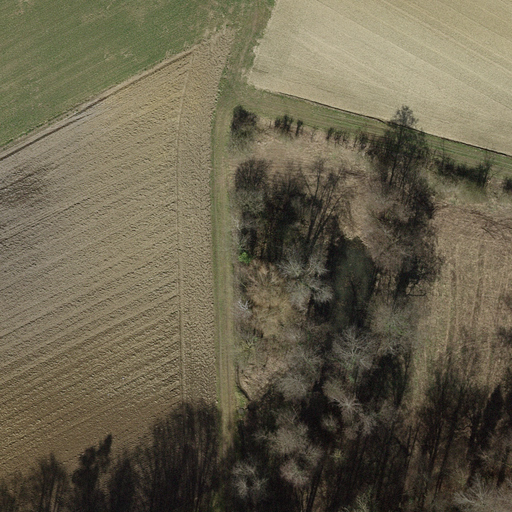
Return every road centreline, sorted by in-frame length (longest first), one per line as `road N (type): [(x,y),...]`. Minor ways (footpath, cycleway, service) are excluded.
road 1 (track): [(228,511),(223,126),(232,93)]
road 2 (track): [(232,93),(511,165)]
